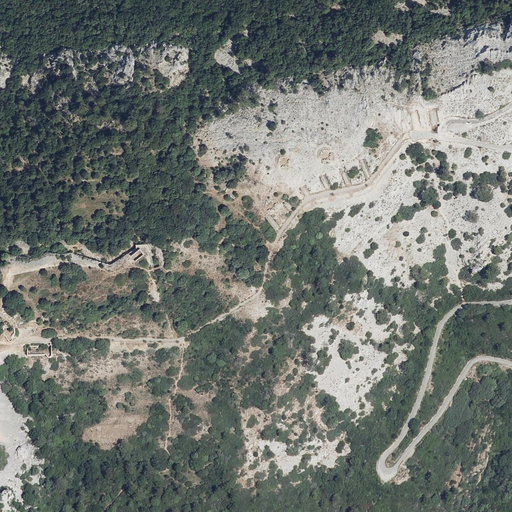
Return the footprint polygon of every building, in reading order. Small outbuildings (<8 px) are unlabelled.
[(344,167),(340,168),(345,184),(349,183),(344,167)] [(323,175),(320,177),(326,189),(329,187),(323,175)] [(305,196),(310,193),(305,185),(300,188),(305,196)] [(289,210),(292,207),(287,201),(284,203),(289,210)] [(269,216),(266,218),(275,230),(278,227),(269,216)] [(139,248),(131,255),(136,260),(144,253),(139,248)]
